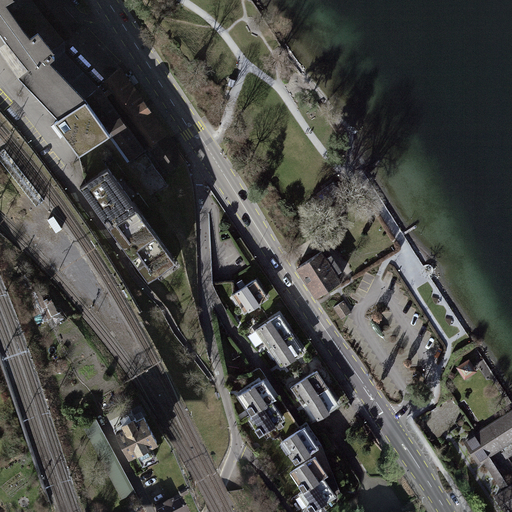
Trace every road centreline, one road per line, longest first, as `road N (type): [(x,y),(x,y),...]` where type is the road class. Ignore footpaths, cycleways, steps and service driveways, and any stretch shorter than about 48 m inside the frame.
road 1 (primary): [(215,162),(445,511)]
road 2 (residential): [(215,162),(199,171),(204,285),(237,445)]
road 3 (primary): [(106,0),(215,162)]
road 4 (residential): [(0,76),(61,153),(67,177)]
